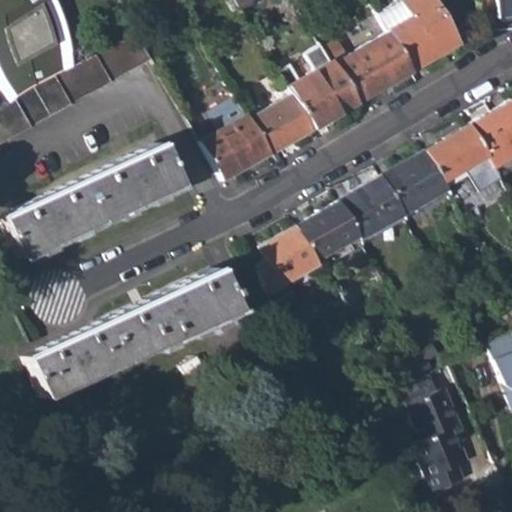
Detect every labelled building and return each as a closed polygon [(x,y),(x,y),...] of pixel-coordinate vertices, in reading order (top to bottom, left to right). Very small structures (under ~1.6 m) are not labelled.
[(0,0),(0,72),(2,79),(10,93),(15,100),(62,74),(61,65),(59,55),(57,47),(53,36),(49,27),(45,17),(39,8),(45,3),(45,2),(44,0),(0,0)] [(232,0),(239,11),(251,4),(250,3),(255,0),(232,0)] [(384,32),(407,71),(452,44),(426,0),(402,0),(399,2),(407,17),(383,31),(384,32)] [(511,0),(493,0),(496,18),(511,16),(511,0)] [(328,65),(350,104),(407,71),(384,32),(328,65)] [(0,108),(0,140),(145,58),(132,34),(69,69),(62,74),(15,100),(7,104),(0,108)] [(287,94),(307,129),(350,104),(328,65),(316,44),(299,54),(309,70),(293,79),(286,66),(275,73),(287,94)] [(287,94),(244,119),(264,154),(307,129),(287,94)] [(486,163),(488,168),(511,153),(511,108),(507,99),(463,125),(486,163)] [(194,140),(218,181),(264,154),(244,119),(240,113),(194,140)] [(420,150),(438,180),(463,166),(468,174),(486,163),(463,125),(420,150)] [(0,213),(0,227),(13,257),(170,182),(150,142),(0,213)] [(376,175),(399,215),(443,189),(438,180),(420,150),(376,175)] [(353,233),(356,239),(399,215),(376,175),(334,201),(353,233)] [(292,225),(310,258),(353,233),(334,201),(292,225)] [(249,267),(261,296),(314,264),(310,258),(292,225),(255,246),(262,259),(249,267)] [(19,356),(38,396),(226,308),(208,268),(19,356)] [(506,412),(511,414),(511,352),(484,363),(506,412)] [(415,398),(399,405),(415,441),(446,427),(452,425),(437,389),(431,392),(424,375),(409,383),(415,398)] [(415,441),(409,444),(423,477),(421,477),(427,493),(455,482),(449,467),(460,462),(446,427),(415,441)]
